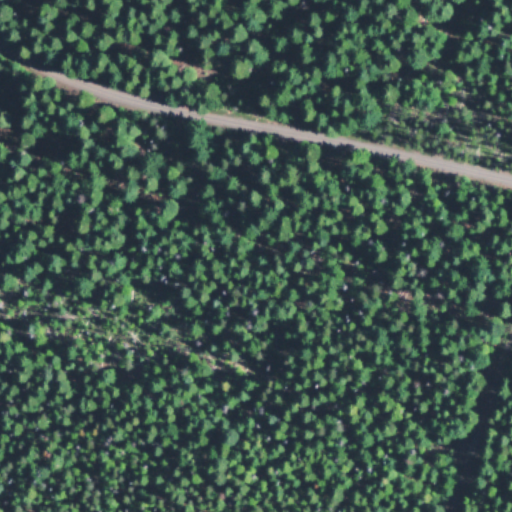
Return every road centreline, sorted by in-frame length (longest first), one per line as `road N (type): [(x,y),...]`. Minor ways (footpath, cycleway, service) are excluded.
road 1 (track): [(511,145),(226,96),(74,84),(0,43)]
road 2 (track): [(511,329),(455,511)]
